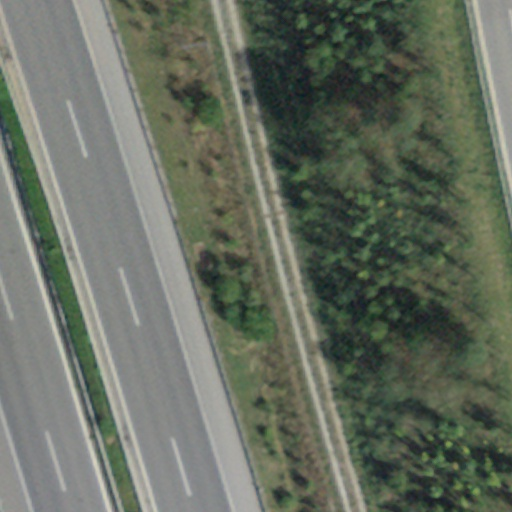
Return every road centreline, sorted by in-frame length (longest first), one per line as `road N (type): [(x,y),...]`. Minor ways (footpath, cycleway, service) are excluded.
road 1 (motorway): [(190,511),(36,0)]
road 2 (track): [(361,511),(246,133),(226,0)]
road 3 (motorway): [(0,291),(65,511)]
